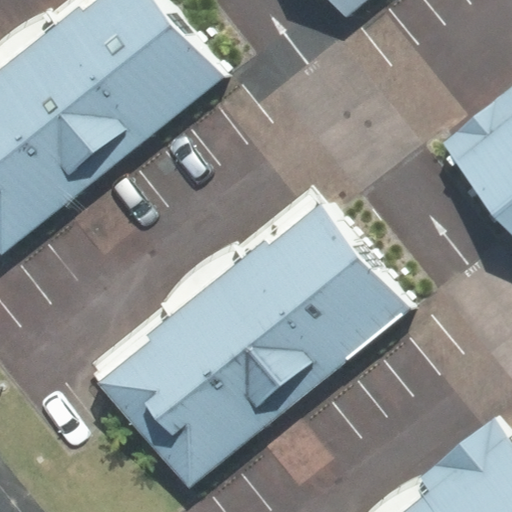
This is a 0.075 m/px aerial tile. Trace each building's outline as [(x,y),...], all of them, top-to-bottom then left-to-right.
[(0,218),(22,246),(248,72),(192,0),(115,0),(113,2),(111,0),(104,0),(0,80),(0,218)] [(111,0),(113,2),(115,0),(76,0),(67,8),(64,4),(50,10),(38,17),(26,25),(16,33),(5,44),(0,50),(0,80),(104,0),(111,0)] [(357,0),(365,10),(379,0),(357,0)] [(511,98),(469,133),(511,187),(511,98)] [(296,239),(350,197),(341,187),(335,193),(326,182),(254,241),(250,237),(234,244),(219,253),(200,267),(187,282),(176,297),(178,301),(109,355),(124,373),(176,332),(172,327),(292,233),(296,239)] [(176,332),(124,373),(207,479),(433,303),(350,197),(296,239),(292,233),(172,327),(176,332)] [(452,488),(421,511),(511,511),(511,414),(439,472),(452,488)] [(421,511),(452,488),(439,472),(437,469),(428,474),(415,480),(405,486),(392,496),(380,507),(375,511),(421,511)]
